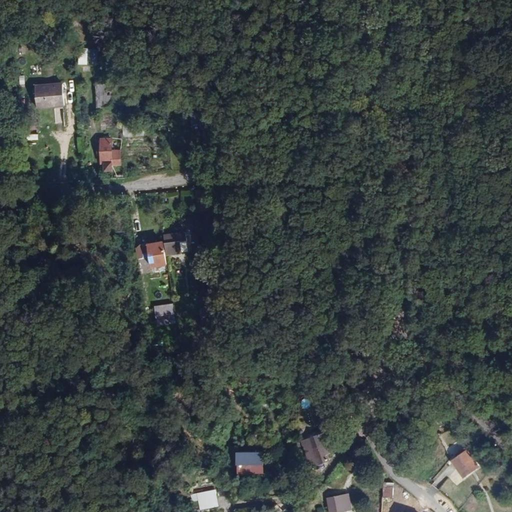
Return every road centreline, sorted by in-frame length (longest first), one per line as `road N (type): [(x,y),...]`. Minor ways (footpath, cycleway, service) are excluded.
road 1 (track): [(95,186),(407,165)]
road 2 (track): [(155,357),(396,334)]
road 3 (residential): [(396,334),(426,353),(511,457)]
road 4 (unclassified): [(396,334),(407,165)]
road 5 (residential): [(370,429),(394,464),(455,511)]
